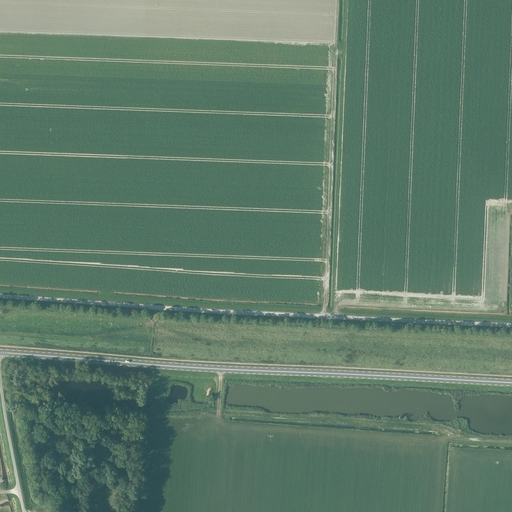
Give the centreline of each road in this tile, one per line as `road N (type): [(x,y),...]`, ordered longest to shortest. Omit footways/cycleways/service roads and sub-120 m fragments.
road 1 (primary): [(511,382),(0,352)]
road 2 (unclassified): [(511,325),(0,296)]
road 3 (track): [(221,369),(218,412),(422,426),(511,441)]
road 4 (unclassified): [(21,511),(0,381)]
